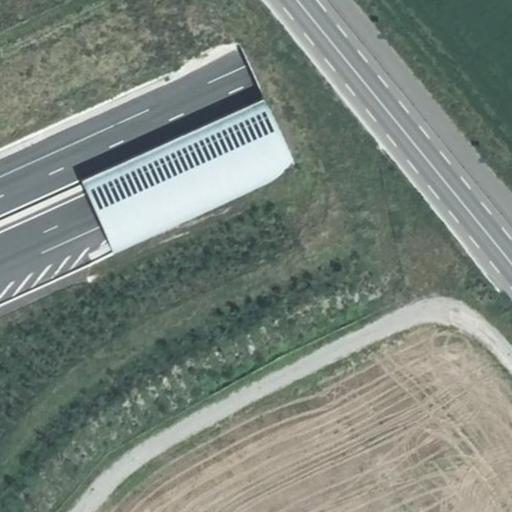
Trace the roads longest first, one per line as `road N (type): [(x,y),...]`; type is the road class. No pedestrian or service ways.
road 1 (motorway): [(0,249),(511,19)]
road 2 (track): [(511,361),(470,319),(433,309),(390,324),(193,421),(128,461),(83,511)]
road 3 (motorway): [(432,0),(0,196)]
road 4 (tertiary): [(300,0),(511,259)]
